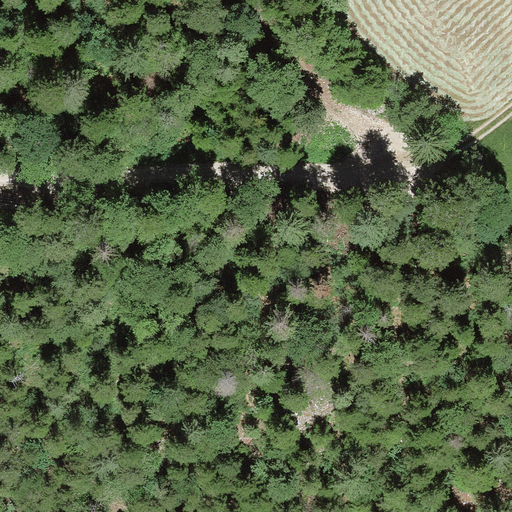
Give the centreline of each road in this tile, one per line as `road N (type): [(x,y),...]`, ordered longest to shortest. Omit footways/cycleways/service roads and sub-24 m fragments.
road 1 (track): [(0,178),(416,176),(511,106)]
road 2 (track): [(239,0),(326,96),(416,176)]
